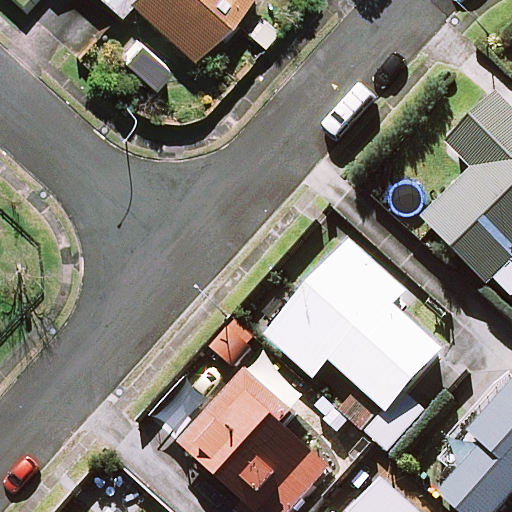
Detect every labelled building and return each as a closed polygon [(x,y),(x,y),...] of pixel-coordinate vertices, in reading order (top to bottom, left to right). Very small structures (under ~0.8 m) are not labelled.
[(103,0),(116,11),(125,0),(127,0),(188,54),(236,0),(103,0)] [(511,113),(498,99),(449,147),(476,175),(427,223),(490,288),(511,266),(511,113)] [(333,365),(359,388),(340,410),(393,457),(431,415),(409,395),(446,353),(396,309),(408,295),(354,248),(271,341),(317,382),(333,365)] [(308,428),(250,375),(184,447),(254,511),(294,511),(331,472),(297,440),(308,428)] [(501,511),(511,501),(511,396),(461,453),(471,462),(441,496),(458,511),(501,511)]
